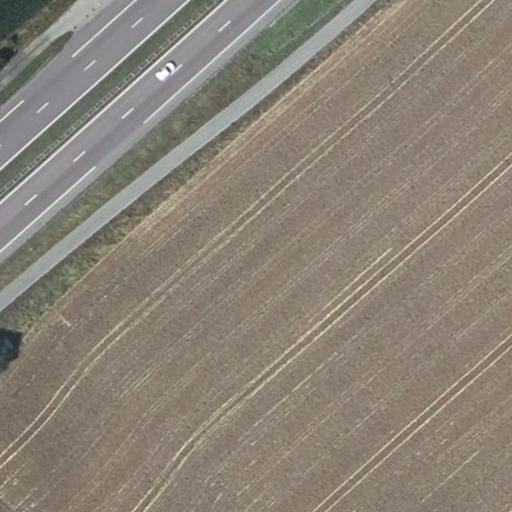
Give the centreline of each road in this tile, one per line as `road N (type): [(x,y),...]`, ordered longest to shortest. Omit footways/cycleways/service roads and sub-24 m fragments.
road 1 (unclassified): [(0,291),(351,0)]
road 2 (motorway): [(0,223),(249,0)]
road 3 (motorway): [(163,0),(0,146)]
